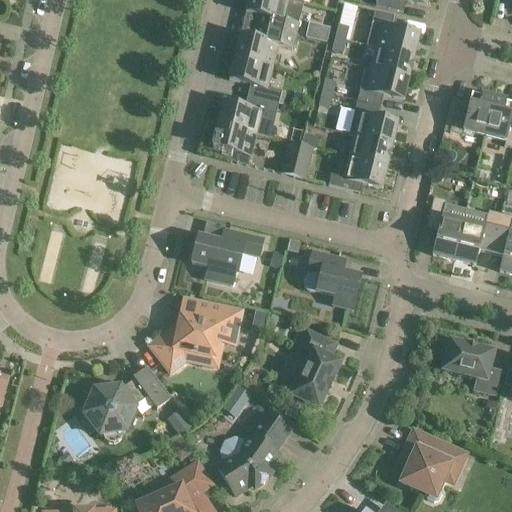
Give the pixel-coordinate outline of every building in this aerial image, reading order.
[(302,6),(279,0),(249,0),(246,15),(257,18),(254,29),(294,39),(302,6)] [(377,0),(375,9),(397,14),(400,3),(427,9),(428,0),(377,0)] [(369,35),(366,48),(376,50),(414,60),(420,38),(393,31),(396,19),(374,14),(369,35)] [(311,24),(308,41),(328,45),(332,28),(311,24)] [(338,27),(334,40),(345,43),(348,30),(338,27)] [(240,38),(234,60),(273,70),(278,49),(290,52),(291,51),(294,39),(254,29),(251,41),(240,38)] [(345,43),(334,40),(331,56),(342,59),(345,43)] [(376,50),(371,71),(409,81),(414,60),(376,50)] [(248,87),(267,92),(273,70),(234,60),(229,83),(248,87)] [(404,103),(409,81),(371,71),(365,70),(357,104),(374,108),(377,97),(404,103)] [(321,95),(332,98),(336,84),(324,81),(321,95)] [(268,104),(279,107),(282,96),(271,93),(268,104)] [(318,108),(329,111),(332,98),(321,95),(318,108)] [(463,134),(484,139),(494,100),(481,96),(480,100),(471,98),(470,105),(458,102),(450,135),(462,138),(463,134)] [(507,103),(494,100),(484,139),(505,144),(504,149),(511,151),(511,108),(506,107),(507,103)] [(223,106),(218,128),(256,137),(270,141),(276,119),(279,107),(268,104),(254,101),(252,113),(243,111),(223,106)] [(374,108),(357,104),(349,138),(354,139),(392,149),(398,126),(371,120),(374,108)] [(251,159),(256,137),(218,128),(212,150),(251,159)] [(306,135),(303,149),(315,152),(319,138),(306,135)] [(387,170),(392,149),(354,139),(349,160),(387,170)] [(293,180),(301,149),(288,146),(280,177),(293,180)] [(313,152),(301,149),(293,180),(305,183),(313,152)] [(382,192),(387,170),(349,160),(344,181),(331,178),(328,189),(360,197),(362,187),(382,192)] [(484,177),(476,174),(474,182),(482,184),(484,177)] [(427,226),(439,229),(432,258),(454,263),(466,212),(445,207),(446,203),(434,200),(427,226)] [(466,212),(454,263),(475,268),(479,255),(491,258),(501,217),(488,214),(488,218),(466,212)] [(511,219),(501,217),(491,258),(503,261),(499,274),(511,277),(511,219)] [(221,245),(198,239),(191,266),(207,270),(205,282),(232,289),(235,277),(237,278),(242,256),(259,260),(263,243),(224,233),(221,245)] [(289,242),(287,253),(298,255),(301,245),(289,242)] [(312,295),(316,294),(334,299),(332,309),(353,314),(361,279),(342,275),(345,263),(312,255),(306,278),(304,281),(304,285),(304,288),(305,291),(309,294),(312,295)] [(274,256),(270,268),(280,271),(283,258),(274,256)] [(180,319),(177,333),(171,332),(148,350),(170,377),(195,357),(214,361),(218,346),(235,350),(242,315),(195,304),(192,321),(180,319)] [(255,313),(251,332),(261,335),(265,315),(255,313)] [(280,318),(273,314),(269,324),(276,327),(280,318)] [(293,400),(285,416),(300,423),(308,407),(318,412),(327,394),(328,394),(333,384),(332,384),(340,366),(330,360),(336,348),(307,334),(300,348),(312,353),(305,367),(301,365),(297,365),(293,368),(291,372),(291,377),(293,381),(298,383),(290,398),(293,400)] [(477,382),(474,394),(495,399),(501,375),(489,372),(494,355),(450,344),(449,348),(443,351),(441,360),(444,366),(443,373),(477,382)] [(122,435),(125,435),(135,411),(134,409),(147,400),(157,412),(171,402),(147,370),(133,380),(134,382),(121,392),(120,390),(94,393),(84,417),(100,438),(103,437),(105,442),(109,445),(114,446),(118,444),(121,440),(122,435)] [(240,408),(249,396),(240,390),(231,401),(240,408)] [(202,405),(193,403),(190,419),(199,421),(202,405)] [(243,441),(235,438),(224,443),(220,453),(221,459),(223,465),(216,470),(235,499),(256,485),(264,478),(279,457),(275,455),(290,433),(265,416),(246,442),(243,441)] [(172,430),(180,441),(193,431),(185,420),(172,430)] [(401,486),(425,497),(425,498),(426,502),(433,505),(439,503),(442,496),(440,493),(439,492),(457,453),(413,433),(399,465),(408,469),(401,486)] [(65,468),(71,463),(66,457),(60,462),(65,468)] [(151,502),(137,508),(138,511),(212,511),(202,495),(213,488),(198,465),(148,497),(151,502)]
